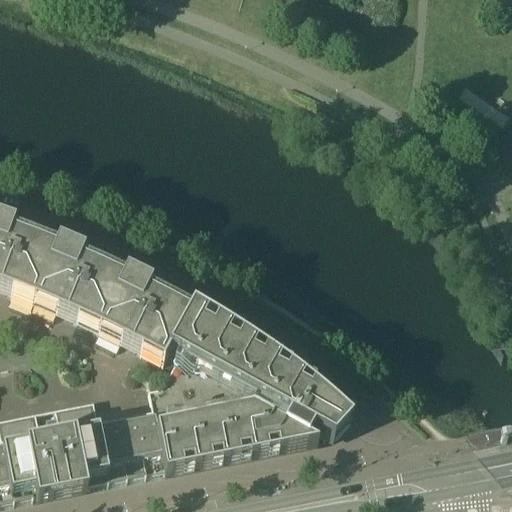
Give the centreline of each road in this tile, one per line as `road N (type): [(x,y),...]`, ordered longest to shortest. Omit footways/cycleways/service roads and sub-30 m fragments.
road 1 (residential): [(388,444),(380,417),(338,378),(254,322),(161,265),(0,199)]
road 2 (tertiary): [(451,481),(279,511)]
